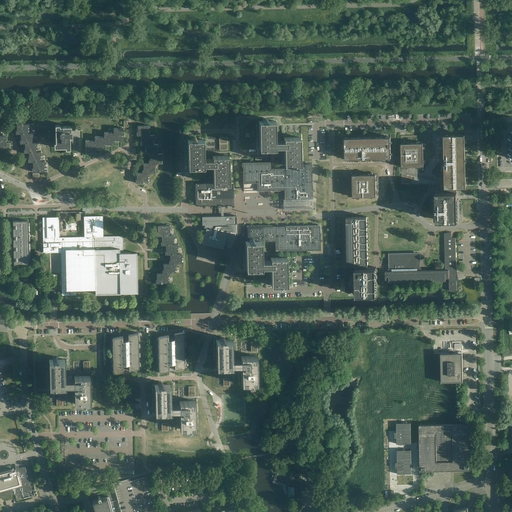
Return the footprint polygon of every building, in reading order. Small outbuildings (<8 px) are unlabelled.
[(268,121),(259,121),(259,149),(275,148),(279,147),(284,147),(284,165),(298,165),(300,165),(300,137),(298,137),(284,138),(284,141),(283,141),(275,141),(275,124),(275,121),(268,121)] [(16,134),(21,134),(28,134),(28,133),(28,128),(29,128),(29,124),(17,124),(17,128),(17,131),(16,131),(16,134)] [(69,140),(70,140),(70,136),(69,136),(69,132),(71,132),(71,126),(61,127),(60,127),(60,125),(55,125),(56,141),(56,143),(54,143),(54,148),(61,148),(61,146),(64,146),(64,147),(65,147),(65,150),(70,149),(70,143),(69,143),(69,140)] [(149,136),(149,135),(149,129),(150,129),(150,126),(138,126),(138,130),(140,130),(140,132),(137,132),(137,136),(142,136),(149,136)] [(113,128),(113,133),(114,133),(114,140),(120,140),(120,141),(124,141),(123,129),(117,129),(117,128),(113,128)] [(114,145),(114,140),(114,133),(113,133),(108,133),(108,132),(104,132),(104,137),(105,137),(105,144),(111,144),(111,145),(114,145)] [(33,133),(28,133),(28,134),(21,134),(21,137),(23,137),(23,140),(20,140),(20,144),(25,144),(32,143),(32,137),(33,137),(33,133)] [(153,145),(153,144),(153,139),(154,139),(154,135),(149,135),(149,136),(142,136),(142,139),(144,139),(144,141),(141,142),(141,145),(146,145),(153,145)] [(466,188),(465,150),(465,135),(454,135),(453,135),(443,135),(444,181),(444,189),(445,188),(445,191),(438,191),(436,191),(436,194),(436,214),(436,220),(458,220),(457,188),(466,188)] [(105,149),(105,144),(105,137),(104,137),(98,137),(98,136),(95,136),(95,141),(95,148),(101,148),(101,149),(105,149)] [(345,138),(345,159),(391,158),(391,137),(345,138)] [(213,166),(213,184),(229,183),(228,156),(212,156),(212,160),(208,160),(204,160),(203,139),(187,140),(188,167),(204,167),(204,166),(208,166),(213,166)] [(96,153),(95,148),(95,141),(89,141),(89,140),(85,140),(86,153),(92,152),(92,154),(96,153)] [(37,143),(32,143),(25,144),(25,147),(25,149),(24,149),(24,153),(29,153),(36,153),(36,152),(36,146),(37,146),(37,143)] [(423,143),(401,143),(401,167),(416,166),(416,167),(423,166),(423,143)] [(157,154),(157,148),(158,148),(158,144),(153,144),(153,145),(146,145),(146,148),(148,148),(148,151),(145,151),(145,155),(150,154),(157,154)] [(41,152),(36,152),(36,153),(29,153),(29,156),(31,156),(31,159),(28,159),(28,162),(33,162),(40,162),(40,156),(41,156),(41,152)] [(162,154),(157,154),(150,154),(150,158),(152,158),(152,160),(149,160),(149,163),(155,163),(155,164),(161,164),(161,157),(162,157),(162,154)] [(45,161),(40,162),(33,162),(33,165),(33,168),(32,168),(32,172),(44,171),(44,165),(45,165),(45,161)] [(312,188),(312,178),(312,176),(311,169),(311,166),(311,165),(303,165),(300,165),(298,165),(298,168),(270,169),(270,166),(270,162),(268,162),(257,162),(249,163),(246,163),(243,163),(243,177),(243,183),(243,184),(257,183),(257,190),(260,190),(261,190),(264,190),(267,190),(271,190),(274,190),(277,190),(278,190),(281,190),(284,189),(284,191),(284,199),(283,199),(283,203),(285,203),(285,210),(313,209),(312,198),(312,195),(312,192),(312,188)] [(155,163),(149,163),(143,163),(143,167),(145,167),(145,170),(142,170),(142,173),(149,173),(154,173),(154,167),(155,167),(155,164),(155,163)] [(149,176),(149,173),(142,173),(136,173),(137,177),(139,177),(139,179),(136,179),(136,183),(148,183),(148,176),(149,176)] [(353,197),(376,197),(376,174),(352,175),(353,197)] [(213,184),(196,184),(196,205),(233,204),(233,183),(229,183),(213,184)] [(76,295),(75,295),(75,290),(95,290),(137,289),(136,251),(136,249),(125,249),(121,249),(121,240),(123,240),(123,236),(103,236),(103,216),(93,216),(84,216),(84,237),(56,238),(56,239),(54,239),(54,238),(53,238),(53,234),(59,234),(58,217),(42,218),(43,238),(43,243),(43,250),(48,250),(48,253),(61,252),(62,288),(62,296),(76,295)] [(202,225),(207,225),(208,229),(206,228),(202,244),(223,249),(225,240),(231,243),(232,242),(232,240),(233,239),(233,237),(234,235),(234,233),(235,232),(235,231),(235,229),(235,227),(235,226),(235,224),(237,224),(236,216),(202,217),(202,225)] [(367,217),(346,217),(347,258),(348,265),(351,265),(356,264),(356,266),(356,268),(356,295),(377,294),(376,267),(371,268),(370,268),(368,268),(368,266),(368,264),(368,257),(367,217)] [(13,225),(14,225),(16,225),(16,227),(14,227),(14,228),(13,228),(13,232),(29,232),(28,222),(27,221),(13,221),(13,225)] [(158,232),(157,232),(157,236),(162,236),(169,236),(169,235),(169,229),(170,229),(170,226),(158,226),(158,230),(158,232)] [(319,226),(248,227),(248,238),(255,238),(255,241),(261,241),(275,241),(275,251),(320,250),(319,226)] [(29,236),(29,232),(13,232),(13,236),(14,236),(14,239),(13,239),(13,243),(29,243),(29,239),(26,239),(26,236),(29,236)] [(444,236),(445,258),(445,260),(445,270),(417,271),(417,269),(421,269),(421,268),(419,268),(418,254),(390,255),(391,269),(388,269),(392,269),(392,271),(385,271),(385,280),(386,280),(386,279),(389,279),(389,282),(437,281),(445,281),(445,278),(448,278),(449,278),(449,291),(456,290),(456,291),(457,291),(456,280),(455,268),(456,268),(455,238),(454,238),(452,238),(451,232),(444,233),(444,236)] [(174,235),(169,235),(169,236),(162,236),(162,239),(162,242),(161,242),(161,245),(166,245),(173,245),(173,239),(174,239),(174,235)] [(287,285),(286,257),(270,258),(270,261),(262,261),(261,241),(255,241),(245,241),(246,269),(262,269),(262,268),(266,268),(270,267),(271,285),(287,285)] [(29,253),(29,243),(13,243),(13,247),(15,247),(15,250),(13,250),(13,254),(29,253)] [(178,245),(173,245),(166,245),(166,249),(166,251),(165,251),(165,255),(170,255),(177,254),(177,248),(178,248),(178,245)] [(29,264),(29,253),(13,254),(13,258),(15,258),(15,259),(16,259),(16,261),(14,261),(14,265),(28,265),(29,264)] [(182,254),(177,254),(170,255),(170,258),(170,260),(169,260),(169,264),(175,263),(175,264),(181,264),(181,258),(182,258),(182,254)] [(175,267),(175,264),(175,263),(169,264),(163,264),(163,267),(163,270),(162,270),(162,273),(169,273),(169,274),(174,273),(174,267),(175,267)] [(169,277),(169,274),(169,273),(162,273),(157,273),(157,277),(157,280),(156,280),(156,283),(168,283),(168,277),(169,277)] [(159,373),(169,371),(169,365),(175,364),(175,370),(185,368),(184,332),(174,334),(174,340),(168,341),(168,335),(158,337),(159,373)] [(113,338),(113,374),(123,372),(123,366),(129,365),(129,371),(139,369),(138,333),(128,335),(128,341),(123,342),(122,336),(113,338)] [(232,360),(232,340),(216,340),(216,368),(232,367),(232,364),(237,364),(241,364),(241,384),(257,384),(257,356),(241,356),(241,360),(232,360)] [(463,382),(462,353),(440,354),(441,382),(463,382)] [(49,360),(50,387),(66,387),(65,385),(65,384),(66,384),(68,384),(69,384),(68,384),(71,383),(71,384),(71,383),(74,383),(74,384),(75,404),(91,403),(89,403),(89,376),(90,376),(74,376),(74,380),(70,380),(65,380),(65,360),(49,360)] [(154,385),(155,412),(156,412),(171,412),(171,409),(174,409),(174,411),(175,411),(177,411),(177,409),(179,408),(179,409),(180,429),(196,429),(195,401),(179,401),(179,405),(171,405),(170,385),(154,385)] [(0,438),(18,434),(14,419),(0,423),(0,438)] [(396,432),(395,432),(395,438),(397,438),(397,444),(411,444),(410,423),(396,423),(396,432)] [(420,471),(433,470),(470,469),(469,424),(419,425),(420,471)] [(397,462),(395,462),(395,468),(397,468),(398,474),(412,474),(411,450),(397,450),(397,462)] [(24,467),(19,468),(18,468),(17,468),(16,468),(16,469),(13,470),(13,469),(0,472),(0,497),(14,493),(14,494),(23,492),(23,491),(30,489),(31,490),(29,482),(28,483),(23,467),(25,467),(24,467)] [(294,476),(288,476),(276,472),(278,473),(275,481),(288,486),(288,497),(294,497),(294,488),(304,491),(304,490),(307,483),(294,478),(294,476)] [(155,511),(146,478),(130,482),(129,479),(104,486),(106,492),(107,492),(108,492),(109,493),(109,494),(109,495),(109,496),(108,497),(107,497),(100,499),(92,501),(95,511),(155,511)]
